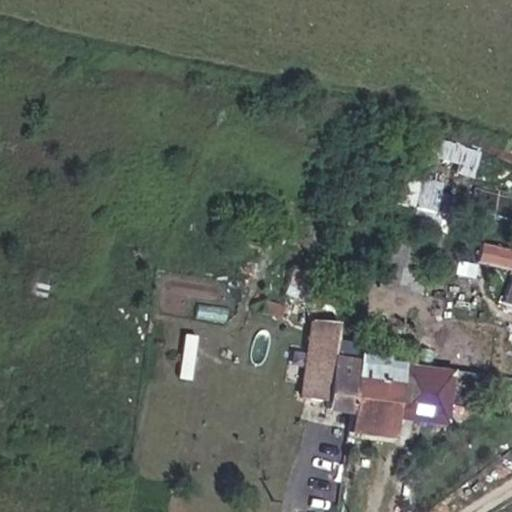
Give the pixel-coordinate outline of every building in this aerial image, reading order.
[(444,139),(438,156),(473,170),(480,152),(444,139)] [(406,173),(399,205),(434,213),(442,181),(406,173)] [(511,195),(484,189),(479,207),(511,215),(511,195)] [(511,246),(483,238),(477,260),(511,270),(511,266),(511,246)] [(354,306),(324,300),(321,316),(317,331),(308,389),(338,394),(347,342),(351,324),(354,306)] [(287,386),(308,389),(317,331),(297,327),(301,309),(275,303),(260,380),(287,384),(287,386)] [(347,342),(370,347),(374,328),(351,324),(347,342)] [(338,394),(308,389),(305,409),(335,414),(338,394)]
